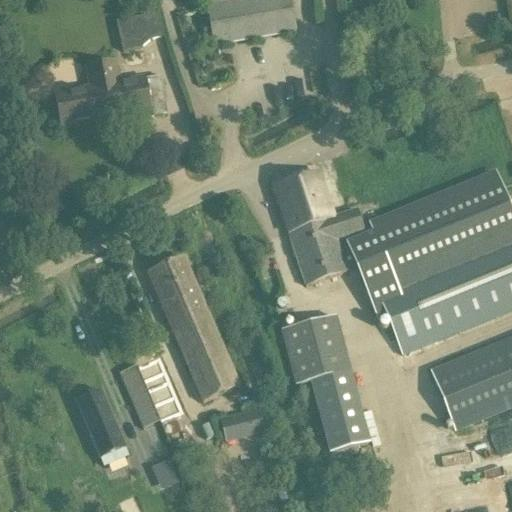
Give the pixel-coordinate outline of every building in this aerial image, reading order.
[(215,48),(295,33),(288,0),(256,0),(208,9),(215,48)] [(156,17),(114,26),(121,55),(139,51),(149,43),(161,40),(156,17)] [(94,91),(64,96),(70,129),(149,114),(159,112),(160,117),(174,114),(167,77),(143,81),(118,86),(114,66),(90,71),(94,91)] [(357,212),(334,220),(319,175),(274,190),(305,288),(348,274),(337,241),(363,233),(357,212)] [(419,348),(511,309),(511,217),(496,179),(371,229),(374,238),(348,249),(378,323),(405,312),(419,348)] [(203,405),(238,390),(182,261),(147,276),(203,405)] [(296,388),(311,385),(329,455),(369,446),(337,320),(283,334),(296,388)] [(455,433),(511,408),(511,342),(431,376),(455,433)] [(137,369),(161,423),(182,414),(159,360),(137,369)] [(261,397),(275,392),(265,362),(251,367),(261,397)] [(135,460),(105,393),(72,407),(100,474),(135,460)] [(226,444),(265,435),(259,412),(221,421),(226,444)] [(162,488),(178,481),(169,461),(153,468),(162,488)]
